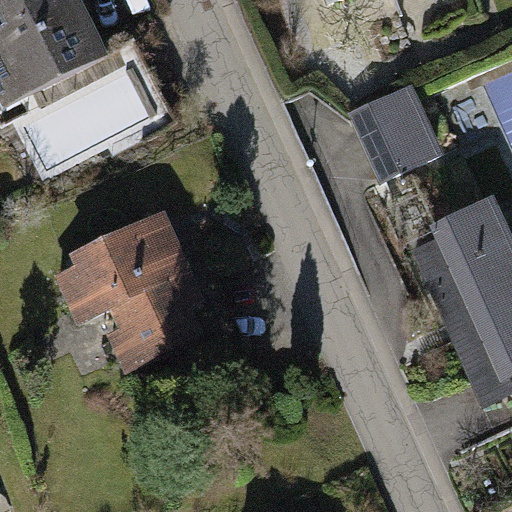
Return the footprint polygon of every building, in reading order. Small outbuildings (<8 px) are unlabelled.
[(0,0),(0,111),(111,57),(80,0),(0,0)] [(324,0),(328,10),(356,0),(324,0)] [(414,87),(347,118),(384,193),(446,161),(414,87)] [(436,246),(412,254),(488,413),(511,402),(511,239),(496,204),(430,232),(436,246)] [(75,273),(56,281),(80,331),(112,318),(121,335),(107,341),(124,381),(209,344),(198,315),(207,312),(167,217),(70,261),(75,273)]
